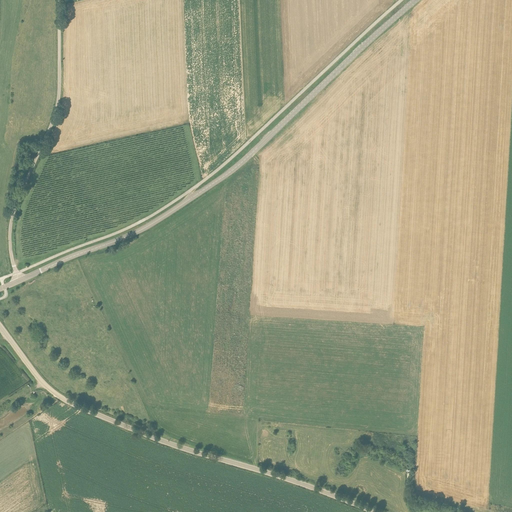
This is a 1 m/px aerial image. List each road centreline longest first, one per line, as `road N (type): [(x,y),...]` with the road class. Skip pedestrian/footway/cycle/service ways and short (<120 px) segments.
road 1 (tertiary): [(19,280),(140,230),(223,176),(415,0)]
road 2 (unclassified): [(373,511),(72,404),(40,381),(0,326)]
road 3 (unclassified): [(19,280),(9,228),(56,109),(58,0)]
